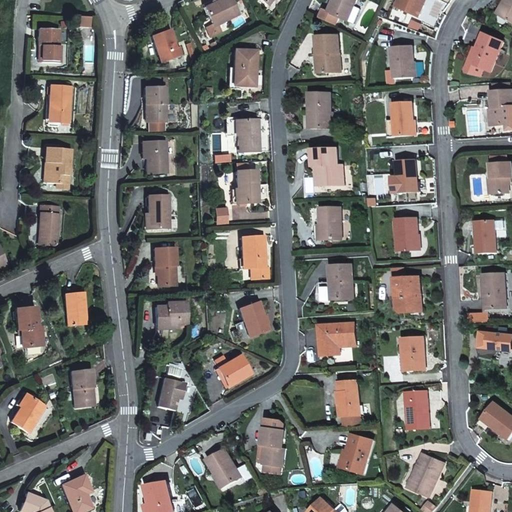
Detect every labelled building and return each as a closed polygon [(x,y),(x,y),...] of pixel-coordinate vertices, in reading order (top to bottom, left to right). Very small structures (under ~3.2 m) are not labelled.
[(203,8),(219,0),(210,0),(202,5),(203,8)] [(232,0),(219,0),(203,8),(211,24),(213,27),(218,24),(240,14),(232,0)] [(360,9),(355,6),(357,0),(334,0),(329,12),(325,10),(321,17),(335,24),(339,16),(354,23),(360,9)] [(400,0),(397,7),(420,18),(425,6),(423,5),(425,0),(400,0)] [(511,0),(507,0),(507,1),(510,2),(502,15),(511,21),(511,0)] [(510,2),(507,1),(499,14),(502,15),(510,2)] [(222,31),(218,24),(213,27),(211,24),(205,27),(210,37),(222,31)] [(38,29),(38,46),(41,46),(41,62),(62,63),(62,46),(60,46),(60,30),(38,29)] [(150,37),(157,55),(160,54),(163,62),(182,55),(178,47),(176,48),(169,29),(150,37)] [(485,34),(478,49),(476,53),(477,55),(473,64),(492,71),(504,42),(485,34)] [(317,37),(318,54),(321,54),(322,73),(341,72),(340,36),(317,37)] [(388,79),(416,77),(414,47),(394,48),(395,71),(388,71),(388,79)] [(476,53),(478,49),(476,48),(470,62),(473,64),(477,55),(476,53)] [(234,51),(234,68),(233,85),(236,85),(255,86),(255,51),(234,51)] [(233,85),(234,68),(228,68),(228,89),(236,89),(236,85),(233,85)] [(495,93),(511,92),(511,84),(494,85),(495,93)] [(48,87),(47,104),(51,104),(50,122),(68,123),(70,88),(48,87)] [(144,89),(144,104),(148,104),(148,110),(144,110),(145,123),(166,122),(165,88),(144,89)] [(511,91),(511,92),(495,93),(493,93),(495,126),(506,125),(509,125),(509,131),(511,130),(511,91)] [(311,128),(333,128),(333,94),(311,94),(311,128)] [(395,104),(396,121),(397,137),(416,135),(415,103),(395,104)] [(257,121),(237,122),(237,136),(238,153),(259,152),(257,121)] [(165,141),(146,143),(147,159),(144,159),(145,174),(166,173),(165,141)] [(57,184),(69,184),(70,150),(57,150),(51,149),(50,166),(48,166),(47,183),(57,184)] [(318,171),(318,180),(327,180),(331,186),(345,185),(344,166),(339,166),(338,149),(314,150),(314,167),(319,167),(319,171),(318,171)] [(398,162),(399,177),(400,193),(420,192),(418,161),(398,162)] [(509,177),(511,177),(511,163),(491,165),(492,178),(490,178),(491,195),(510,194),(509,185),(509,177)] [(235,173),(236,189),(237,204),(258,203),(256,172),(235,173)] [(169,229),(168,197),(146,198),(148,230),(169,229)] [(58,207),(40,206),(39,245),(57,245),(58,207)] [(322,208),(322,226),(322,240),(343,240),(343,208),(322,208)] [(400,251),(421,250),(419,219),(398,220),(400,251)] [(498,253),(496,222),(476,223),(478,254),(498,253)] [(240,238),(242,259),(245,258),(245,268),(250,268),(255,268),(255,279),(269,278),(268,266),(266,266),(264,236),(240,238)] [(175,266),(176,266),(175,248),(153,250),(154,268),(156,267),(157,286),(176,286),(175,266)] [(325,301),(355,299),(353,265),(331,266),(332,288),(324,289),(325,301)] [(397,279),(405,279),(404,269),(394,270),(395,280),(397,279)] [(484,275),(485,294),(489,293),(490,310),(507,309),(506,274),(484,275)] [(419,294),(423,294),(422,278),(405,279),(397,279),(399,310),(403,314),(412,313),(412,309),(420,308),(419,294)] [(86,324),(83,293),(64,295),(67,326),(86,324)] [(425,313),(423,294),(419,294),(420,308),(412,309),(412,313),(425,313)] [(262,318),(264,317),(258,302),(239,310),(249,337),(269,329),(266,323),(264,323),(262,318)] [(154,309),(155,327),(167,326),(167,330),(178,329),(178,325),(188,325),(187,303),(166,304),(166,308),(154,309)] [(16,332),(20,332),(22,349),(42,347),(40,328),(36,329),(34,308),(14,310),(16,332)] [(323,357),(335,356),(334,348),(340,347),(358,346),(356,323),(321,325),(323,357)] [(498,350),(511,352),(511,351),(511,335),(482,333),(480,349),(484,349),(498,350)] [(406,356),(407,371),(427,370),(425,338),(404,340),(405,356),(406,356)] [(497,358),(498,350),(484,349),(483,357),(497,358)] [(226,388),(251,374),(240,355),(215,370),(226,388)] [(70,372),(74,408),(92,407),(90,388),(93,388),(91,370),(70,372)] [(179,394),(183,394),(185,384),(164,379),(158,407),(175,411),(178,398),(179,394)] [(339,392),(339,405),(343,405),(344,417),(337,418),(336,418),(337,428),(363,427),(359,381),(340,382),(340,392),(339,392)] [(409,430),(431,429),(428,391),(407,393),(409,430)] [(19,408),(26,396),(22,393),(15,406),(19,408)] [(44,407),(26,396),(19,408),(10,423),(28,435),(44,407)] [(483,420),(493,428),(510,440),(511,437),(511,415),(495,403),(483,420)] [(285,425),(281,421),(267,420),(266,429),(265,429),(262,446),(267,446),(266,450),(261,449),(260,461),(262,463),(265,463),(264,464),(266,465),(281,467),(284,467),(286,449),(283,448),(285,431),(284,431),(285,425)] [(493,428),(483,420),(479,425),(489,433),(493,428)] [(355,435),(350,452),(346,469),(366,475),(375,441),(355,435)] [(223,487),(241,477),(227,450),(208,460),(223,487)] [(431,498),(446,463),(424,453),(409,488),(431,498)] [(281,467),(266,465),(265,471),(281,473),(281,467)] [(90,492),(83,477),(61,488),(71,511),(82,511),(91,508),(85,495),(90,492)] [(146,486),(149,504),(150,511),(174,511),(168,482),(146,486)] [(490,511),(493,492),(477,490),(476,498),(473,498),(471,511),(490,511)] [(20,511),(50,511),(46,501),(26,494),(19,511),(20,511)] [(309,511),(337,511),(323,498),(309,511)] [(424,509),(427,511),(434,511),(437,508),(430,502),(424,509)]
